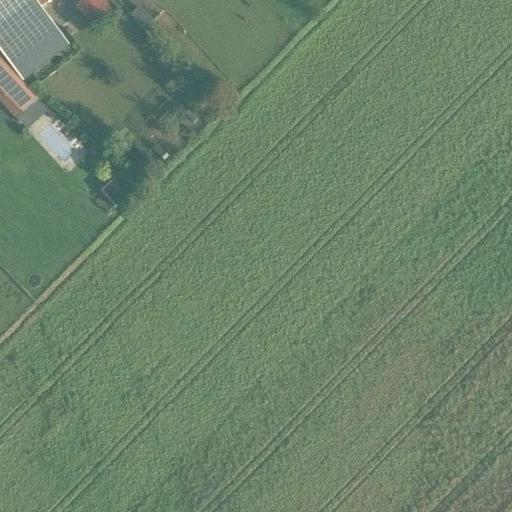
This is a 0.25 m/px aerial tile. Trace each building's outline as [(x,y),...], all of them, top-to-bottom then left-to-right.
[(55,46),(62,40),(41,12),(31,0),(0,0),(0,55),(16,76),(27,68),(30,72),(31,72),(35,76),(62,55),(55,46)] [(31,0),(41,12),(56,0),(55,0),(31,0)] [(100,0),(89,0),(76,10),(91,30),(112,15),(100,0)] [(140,7),(130,17),(152,41),(163,32),(140,7)] [(0,104),(17,122),(38,102),(0,60),(0,104)] [(120,181),(103,196),(116,211),(133,196),(120,181)]
